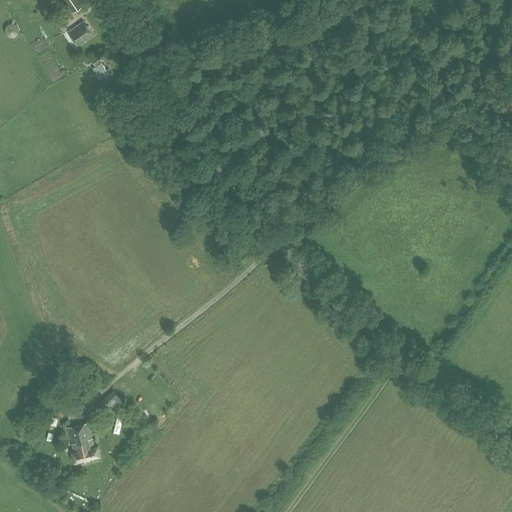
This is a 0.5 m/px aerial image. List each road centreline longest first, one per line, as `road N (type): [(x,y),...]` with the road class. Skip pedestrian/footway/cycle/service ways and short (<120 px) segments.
road 1 (unclassified): [(511,430),(386,345),(275,243),(100,0)]
road 2 (track): [(275,243),(511,52)]
